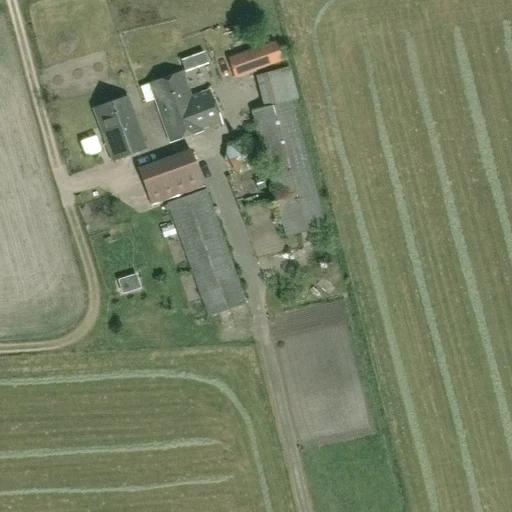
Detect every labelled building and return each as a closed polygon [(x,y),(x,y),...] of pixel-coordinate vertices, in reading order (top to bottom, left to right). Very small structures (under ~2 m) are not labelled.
[(281,64),(273,44),(228,60),(236,79),(281,64)] [(255,76),(261,108),(297,101),(288,69),(255,76)] [(222,125),(210,92),(190,99),(182,73),(148,85),(169,144),(202,132),(222,125)] [(92,110),(111,163),(145,151),(125,98),(92,110)] [(251,113),(283,239),(324,227),(290,103),(251,113)] [(223,163),(237,175),(254,169),(257,152),(244,139),(226,145),(223,163)] [(137,171),(150,208),(203,188),(189,152),(137,171)] [(166,206),(207,318),(245,304),(204,192),(166,206)]
